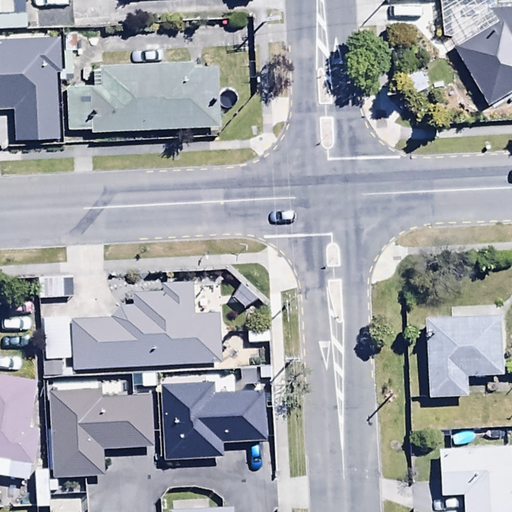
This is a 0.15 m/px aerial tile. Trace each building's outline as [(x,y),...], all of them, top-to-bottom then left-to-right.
[(26,1),(0,2),(0,33),(28,33),(26,1)] [(419,5),(419,31),(467,31),(467,5),(419,5)] [(511,12),(490,13),(497,25),(453,51),(488,109),(511,94),(511,12)] [(0,47),(0,115),(13,115),(13,145),(59,144),(57,78),(62,78),(61,41),(14,42),(14,47),(0,47)] [(192,72),(191,67),(100,70),(100,74),(94,74),(94,89),(66,90),(68,134),(91,134),(91,137),(219,133),(217,71),(192,72)] [(72,366),(72,375),(220,368),(218,321),(195,322),(194,286),(162,287),(162,296),(133,297),(134,308),(115,309),(116,323),(43,326),(45,367),(72,366)] [(499,320),(424,323),(428,404),(468,402),(467,383),(502,382),(499,320)] [(0,481),(29,486),(37,436),(29,435),(37,387),(0,381),(0,481)] [(96,383),(48,385),(52,482),(104,480),(103,455),(151,453),(148,402),(102,404),(102,395),(96,396),(96,383)] [(223,464),(223,449),(266,448),(265,398),(214,399),(214,388),(156,389),(158,465),(223,464)] [(511,511),(511,501),(511,454),(440,455),(441,502),(464,501),(464,511),(511,511)] [(47,474),(33,475),(35,511),(49,511),(47,474)]
